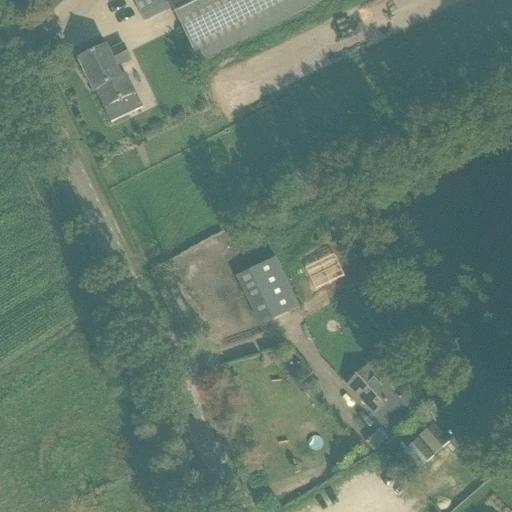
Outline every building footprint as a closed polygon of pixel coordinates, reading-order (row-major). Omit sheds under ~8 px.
[(132,0),(144,23),(171,10),(198,63),(326,0),(132,0)] [(116,68),(130,61),(122,46),(108,53),(106,49),(80,61),(95,93),(97,92),(105,108),(103,109),(111,124),(142,109),(126,76),(121,79),(116,68)] [(317,291),(345,277),(333,254),(305,268),(317,291)] [(279,259),(248,274),(255,287),(273,322),(303,307),(285,272),(279,259)] [(347,387),(386,429),(423,396),(410,382),(404,388),(378,359),(362,373),(347,387)] [(300,365),(289,373),(298,384),(309,376),(300,365)] [(434,425),(419,439),(434,456),(449,442),(434,425)]
